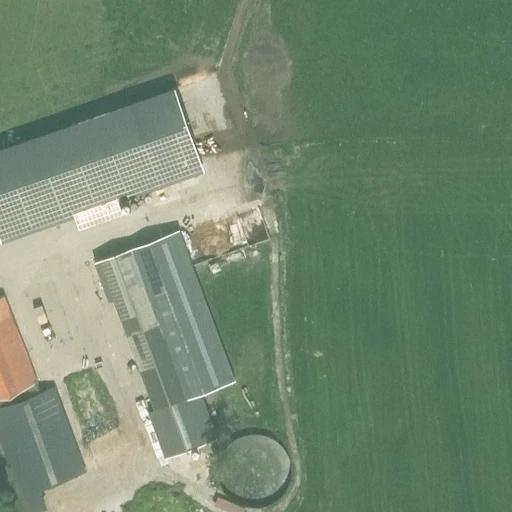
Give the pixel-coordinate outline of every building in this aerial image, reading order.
[(0,150),(0,236),(0,237),(74,212),(80,229),(122,215),(116,198),(202,168),(176,91),(0,150)] [(237,191),(248,224),(234,223),(234,233),(305,237),(311,255),(312,237),(319,237),(319,249),(326,246),(329,254),(360,244),(361,231),(356,233),(357,224),(364,221),(356,196),(392,184),(375,134),(374,148),(354,147),(355,118),(204,109),(203,125),(221,126),(232,157),(214,164),(246,166),(219,175),(238,176),(237,191)] [(211,240),(230,235),(228,225),(208,229),(211,240)] [(180,338),(145,244),(100,261),(135,355),(180,338)] [(36,383),(11,317),(2,296),(0,297),(0,442),(19,495),(24,511),(28,511),(49,505),(42,486),(82,472),(51,387),(39,392),(36,383)] [(200,393),(155,410),(149,412),(165,456),(216,437),(200,393)] [(294,476),(295,470),(295,464),(294,458),(292,452),(289,447),(285,442),(281,438),(276,434),(270,432),(264,430),(258,430),(252,431),(246,432),(240,435),(235,438),(231,442),(227,447),(224,452),(222,458),(221,464),(221,470),(222,476),(224,482),(227,488),(231,492),(235,496),(240,500),(246,502),(252,504),(258,504),(264,504),(270,502),(276,500),(281,496),(285,492),(289,487),(292,482),(294,476)]
